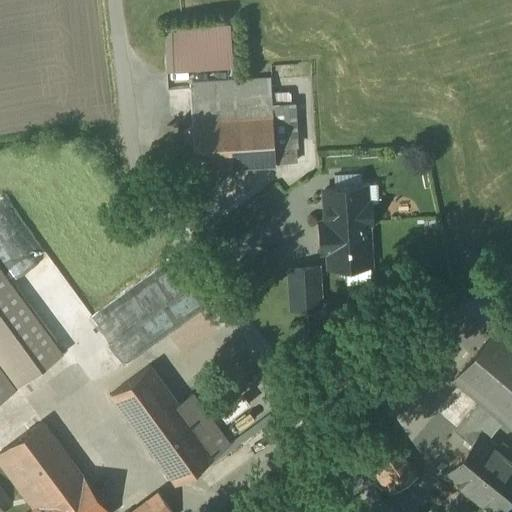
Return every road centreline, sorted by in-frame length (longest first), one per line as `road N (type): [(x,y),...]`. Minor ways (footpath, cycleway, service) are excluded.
road 1 (unclassified): [(116,0),(139,166),(163,220),(324,427)]
road 2 (unclassified): [(511,275),(324,427)]
road 3 (unclassified): [(218,511),(324,427)]
